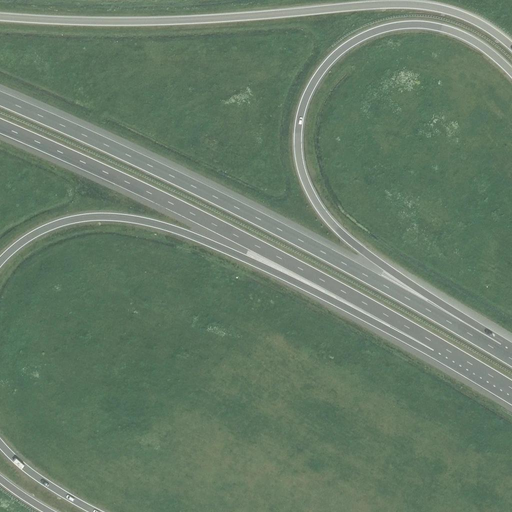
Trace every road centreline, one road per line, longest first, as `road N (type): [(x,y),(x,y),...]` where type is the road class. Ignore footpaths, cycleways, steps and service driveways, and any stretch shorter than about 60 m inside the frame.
road 1 (motorway): [(511,347),(353,244),(310,194),(297,146),(315,78),(339,51),(375,31),(453,31),(511,72)]
road 2 (motorway): [(511,361),(322,250),(0,97)]
road 3 (motorway): [(511,47),(458,14),(403,4),(200,19),(0,17)]
road 4 (motorway): [(0,126),(126,182),(434,344)]
road 5 (motorway): [(0,262),(63,222),(131,219),(222,249),(434,344)]
